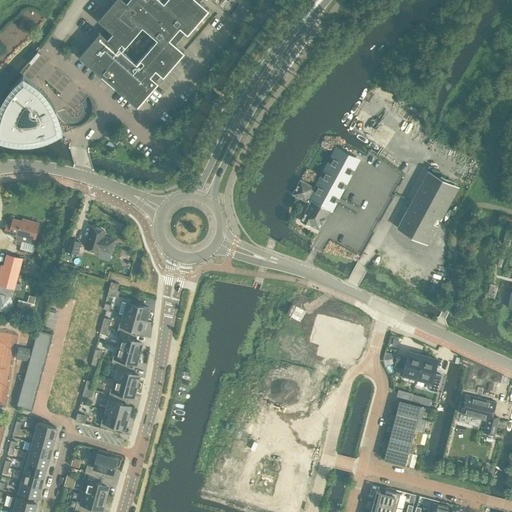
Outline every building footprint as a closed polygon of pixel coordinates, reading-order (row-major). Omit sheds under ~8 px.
[(184,52),(169,39),(174,33),(136,0),(127,0),(126,1),(124,0),(113,0),(97,19),(112,32),(107,38),(99,31),(78,56),(137,106),(158,82),(150,75),(155,69),(163,76),(184,52)] [(208,9),(197,0),(136,0),(174,33),(179,27),(187,34),(208,9)] [(37,51),(28,62),(31,65),(41,54),(37,51)] [(0,124),(0,133),(23,138),(56,129),(45,102),(23,82),(6,103),(0,124)] [(115,134),(111,139),(117,144),(120,139),(115,134)] [(319,228),(356,160),(338,150),(317,189),(313,187),(313,186),(300,179),(292,193),(305,201),(306,200),(309,202),(306,207),(306,208),(300,219),(302,220),(302,222),(307,224),(309,224),(310,225),(310,224),(319,228)] [(426,243),(456,186),(427,171),(397,228),(426,243)] [(27,222),(13,218),(11,225),(5,224),(3,232),(16,236),(15,239),(33,243),(38,223),(27,220),(27,222)] [(105,238),(102,237),(104,231),(91,227),(85,247),(87,248),(88,250),(89,251),(93,252),(95,252),(96,250),(98,251),(99,248),(111,252),(114,240),(105,237),(105,238)] [(77,253),(80,242),(69,238),(65,250),(77,253)] [(1,264),(0,267),(0,284),(14,289),(22,258),(23,258),(6,253),(3,265),(1,264)] [(117,290),(119,284),(111,281),(109,288),(117,290)] [(118,297),(120,291),(117,290),(109,288),(107,294),(118,297)] [(76,306),(89,310),(91,302),(98,304),(100,295),(81,290),(76,306)] [(0,313),(7,314),(14,306),(10,295),(0,293),(0,313)] [(140,306),(122,301),(119,313),(123,314),(145,320),(149,307),(140,305),(140,306)] [(89,310),(76,306),(72,322),(91,328),(93,319),(87,317),(89,310)] [(143,329),(145,320),(123,314),(121,322),(119,322),(117,330),(120,330),(132,334),(132,333),(134,328),(142,330),(142,329),(143,329)] [(108,327),(110,319),(104,317),(102,325),(108,327)] [(91,328),(72,322),(67,338),(80,342),(82,335),(89,336),(91,328)] [(106,334),(108,327),(102,325),(100,332),(106,334)] [(37,330),(35,339),(50,343),(53,334),(37,330)] [(120,330),(118,337),(120,338),(118,346),(139,352),(142,344),(141,343),(141,342),(133,340),(135,334),(132,333),(132,334),(120,330)] [(63,355),(82,360),(85,351),(78,349),(80,342),(67,338),(63,355)] [(35,339),(32,349),(48,353),(50,343),(35,339)] [(137,361),(139,352),(118,346),(115,354),(114,354),(112,362),(116,363),(126,365),(128,359),(136,362),(136,360),(137,361)] [(100,358),(102,350),(95,348),(93,356),(100,358)] [(32,349),(30,358),(45,362),(48,353),(32,349)] [(408,351),(402,374),(417,378),(423,355),(408,351)] [(384,359),(384,361),(384,365),(385,367),(389,365),(388,359),(393,358),(394,354),(393,354),(385,352),(384,357),(384,359)] [(63,355),(58,371),(71,374),(73,367),(80,369),(82,360),(63,355)] [(423,355),(417,378),(430,382),(428,389),(437,391),(441,375),(434,372),(437,359),(423,355)] [(98,366),(100,358),(93,356),(91,364),(98,366)] [(30,358),(27,367),(42,372),(45,362),(30,358)] [(116,363),(114,370),(116,370),(114,379),(137,385),(139,376),(138,376),(138,375),(131,373),(132,367),(126,365),(116,363)] [(27,367),(24,377),(40,381),(42,372),(27,367)] [(69,382),(71,374),(58,371),(54,387),(73,392),(76,384),(69,382)] [(24,377),(22,386),(37,390),(40,381),(24,377)] [(134,394),(137,385),(114,379),(112,387),(110,387),(108,394),(124,398),(125,392),(133,394),(133,393),(134,394)] [(91,389),(93,382),(87,380),(84,387),(91,389)] [(237,381),(232,399),(254,405),(256,398),(254,398),(257,386),(237,381)] [(22,386),(19,396),(35,400),(37,390),(22,386)] [(89,397),(91,389),(84,387),(82,395),(89,397)] [(269,391),(264,416),(276,419),(283,392),(276,390),(275,392),(269,391)] [(402,390),(400,397),(411,400),(412,394),(413,393),(402,390)] [(283,392),(276,419),(289,422),(295,397),(289,395),(289,394),(283,392)] [(128,416),(130,408),(130,407),(130,406),(122,404),(124,398),(108,394),(106,401),(108,402),(106,410),(128,416)] [(460,412),(458,420),(468,423),(470,415),(487,419),(484,432),(494,434),(498,417),(492,416),(496,402),(489,400),(480,398),(476,397),(465,394),(460,412)] [(19,396),(17,405),(32,409),(35,400),(19,396)] [(289,422),(289,423),(296,424),(295,427),(301,428),(308,398),(299,396),(299,398),(295,397),(289,422)] [(308,398),(301,428),(307,429),(308,426),(314,427),(319,402),(317,402),(317,400),(308,398)] [(393,402),(392,407),(398,408),(397,412),(396,411),(396,412),(422,419),(422,418),(425,406),(399,399),(399,400),(400,401),(399,404),(393,402)] [(228,403),(223,421),(244,427),(246,420),(245,420),(248,408),(228,403)] [(126,425),(128,416),(106,410),(104,419),(102,418),(100,426),(115,430),(117,423),(124,426),(125,425),(126,425)] [(82,423),(84,414),(77,412),(75,421),(82,423)] [(390,414),(389,418),(395,420),(394,423),(393,422),(393,423),(423,431),(426,419),(422,418),(422,419),(396,412),(397,413),(396,416),(390,414)] [(54,437),(56,427),(38,422),(35,432),(54,437)] [(387,426),(386,430),(392,431),(391,435),(390,435),(415,442),(419,444),(423,431),(393,423),(394,424),(393,427),(387,426)] [(222,425),(217,444),(239,449),(240,442),(239,442),(242,430),(222,425)] [(51,447),(54,437),(35,432),(33,442),(30,441),(51,447)] [(384,437),(383,442),(389,443),(388,446),(387,446),(412,453),(415,442),(390,435),(389,436),(391,436),(390,439),(384,437)] [(48,457),(51,447),(30,441),(27,451),(30,452),(48,457)] [(381,449),(380,453),(386,455),(385,458),(384,458),(383,459),(409,466),(413,467),(417,454),(412,453),(387,446),(386,447),(388,447),(387,450),(381,449)] [(216,448),(212,466),(232,471),(235,460),(236,460),(238,453),(216,448)] [(87,463),(85,471),(98,475),(102,476),(104,470),(108,471),(109,468),(115,470),(119,458),(109,455),(110,453),(98,449),(97,453),(94,465),(87,463)] [(27,462),(45,467),(48,457),(30,452),(27,451),(25,451),(23,460),(22,460),(22,461),(27,462)] [(73,457),(71,465),(79,467),(81,459),(73,457)] [(24,472),(43,477),(45,467),(27,462),(22,461),(19,470),(24,472)] [(85,471),(80,489),(105,497),(108,487),(101,485),(102,482),(96,481),(98,475),(85,471)] [(40,487),(43,477),(24,472),(22,482),(40,487)] [(215,472),(210,491),(230,496),(233,484),(234,485),(236,478),(215,472)] [(251,480),(244,502),(252,505),(255,493),(258,494),(259,490),(265,491),(267,485),(251,480)] [(267,485),(265,491),(274,494),(270,509),(278,511),(282,496),(286,485),(268,480),(267,485)] [(37,497),(40,487),(22,482),(19,492),(37,497)] [(286,485),(282,496),(292,499),(288,511),(296,511),(303,490),(286,485)] [(80,489),(75,507),(87,511),(89,505),(94,507),(95,504),(102,506),(105,497),(80,489)] [(374,496),(372,501),(396,507),(400,493),(385,490),(385,492),(375,490),(374,495),(373,496),(374,496)] [(12,496),(9,506),(29,511),(32,511),(35,503),(12,496)] [(371,506),(370,511),(371,511),(395,511),(396,507),(372,501),(371,505),(371,506)] [(433,502),(430,511),(455,511),(456,511),(447,509),(448,506),(433,502)]
